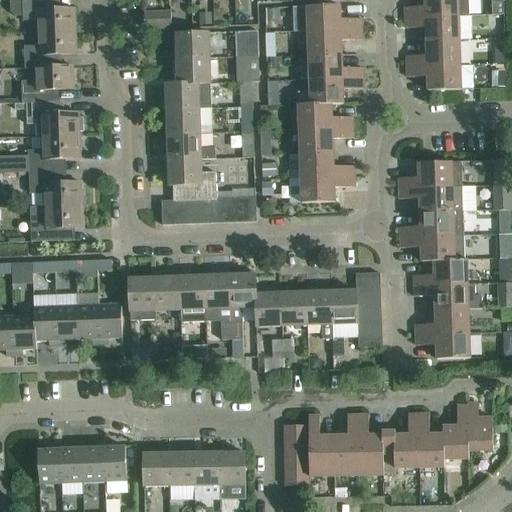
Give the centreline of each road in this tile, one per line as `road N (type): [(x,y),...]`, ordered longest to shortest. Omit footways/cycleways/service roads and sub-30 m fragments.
road 1 (residential): [(380,234),(139,239),(127,217),(125,113),(111,79),(107,0)]
road 2 (residential): [(264,425),(150,421),(109,410),(0,415)]
road 3 (residential): [(264,425),(287,402),(443,401),(459,386),(491,385)]
road 4 (residential): [(394,358),(391,264),(380,234)]
